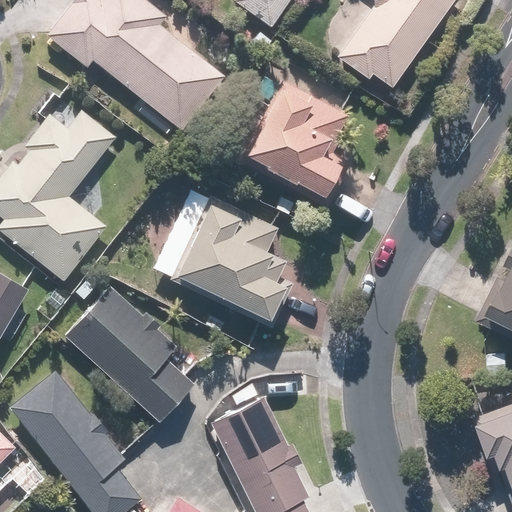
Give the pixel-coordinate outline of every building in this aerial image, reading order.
[(168,15),(148,0),(71,0),(41,41),(80,71),(88,61),(182,133),(227,74),(161,24),(168,15)] [(266,28),(286,0),(233,0),(231,3),(266,28)] [(386,89),(449,0),(369,0),(370,7),(334,58),(367,82),(370,78),(386,89)] [(247,94),(218,150),(320,203),(341,161),(325,152),(346,110),(307,90),(310,83),(285,70),(267,105),(247,94)] [(107,226),(68,195),(113,138),(52,91),(36,111),(41,115),(21,141),(29,147),(15,165),(8,161),(0,171),(0,222),(1,223),(0,225),(0,236),(60,285),(107,226)] [(181,187),(145,271),(265,323),(280,288),(271,284),(282,259),(265,251),(275,228),(181,187)] [(511,338),(511,254),(478,321),(511,338)] [(0,331),(25,290),(0,274),(0,331)] [(105,285),(58,337),(157,426),(192,387),(162,359),(174,345),(158,331),(160,328),(142,311),(138,315),(105,285)] [(5,406),(89,511),(132,511),(130,509),(141,500),(114,467),(126,458),(104,431),(107,429),(91,409),(87,413),(51,369),(5,406)] [(264,394),(205,422),(248,511),(308,511),(304,501),(308,498),(293,467),(298,465),(264,394)] [(511,406),(474,419),(488,461),(497,458),(511,504),(511,406)] [(0,464),(15,451),(0,435),(0,464)] [(199,511),(171,495),(160,511),(199,511)]
